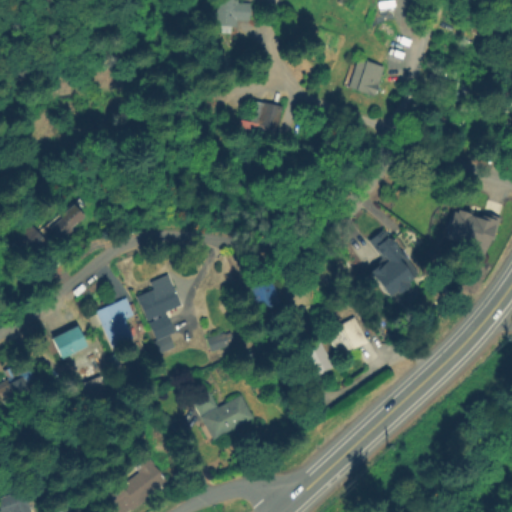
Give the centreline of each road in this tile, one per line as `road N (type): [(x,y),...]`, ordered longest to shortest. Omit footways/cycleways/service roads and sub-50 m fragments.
road 1 (residential): [(511,182),(388,144),(346,207),(309,232),(270,243),(165,236),(124,244),(0,332)]
road 2 (primary): [(511,285),(442,367),(284,511)]
road 3 (residential): [(270,0),(263,36),(289,91),(313,108),(391,135)]
road 4 (residential): [(438,0),(388,144)]
